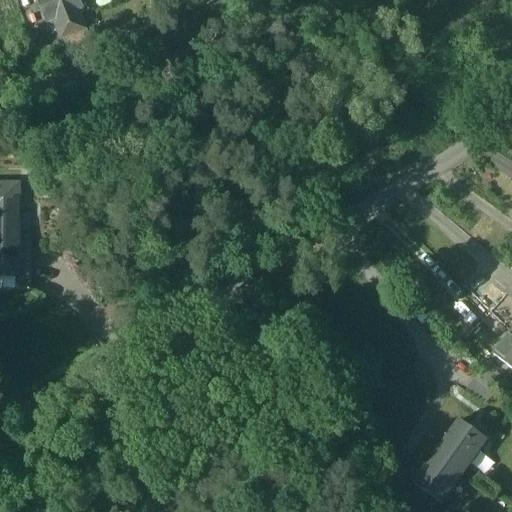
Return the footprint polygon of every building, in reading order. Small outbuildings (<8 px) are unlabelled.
[(35,0),(45,25),(53,22),(78,12),(83,10),(79,0),(35,0)] [(78,12),(53,22),(60,41),(64,40),(86,31),(78,12)] [(86,31),(64,40),(68,50),(90,41),(86,31)] [(19,184),(0,184),(0,277),(30,278),(31,234),(18,234),(19,203),(19,184)] [(511,333),(510,333),(492,355),(493,356),(508,368),(511,370),(511,333)] [(508,368),(493,356),(481,371),(496,382),(508,368)] [(491,393),(474,380),(466,390),(483,403),(491,393)] [(485,441),(459,422),(448,436),(449,436),(436,453),(463,472),(485,441)] [(463,472),(436,453),(424,471),(424,470),(414,485),(440,504),(463,472)] [(479,453),(472,463),(485,471),(491,461),(479,453)]
